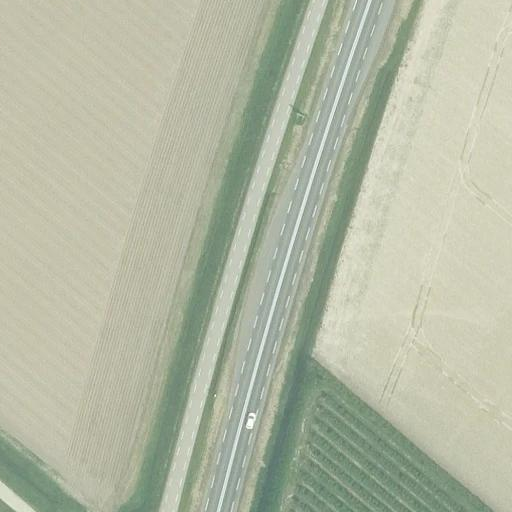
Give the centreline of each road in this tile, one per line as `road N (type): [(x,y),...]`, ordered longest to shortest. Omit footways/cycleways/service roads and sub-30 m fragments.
road 1 (unclassified): [(164,511),(321,0)]
road 2 (primary): [(217,511),(316,157),(369,0)]
